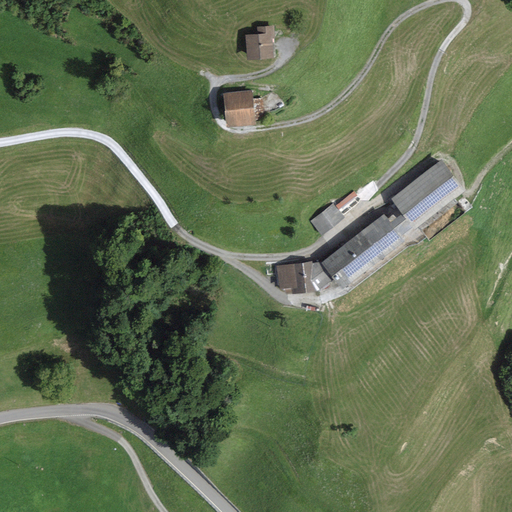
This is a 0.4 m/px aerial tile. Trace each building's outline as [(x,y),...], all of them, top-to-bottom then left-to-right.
[(258,35),(246,36),(247,60),(274,59),(273,39),(275,39),(275,26),(257,27),(258,35)] [(252,90),(223,94),(227,127),(256,126),(256,120),(266,118),(263,98),(253,99),(252,90)] [(442,161),(391,200),(415,231),(466,192),(442,161)] [(334,203),(310,221),(322,236),(346,218),(334,203)] [(384,215),(322,263),(334,281),(342,291),(407,244),(402,237),(412,229),(402,216),(391,223),(384,215)] [(312,262),(277,266),(280,290),(291,288),(292,295),(317,292),(334,281),(322,263),(321,262),(313,264),(312,262)]
